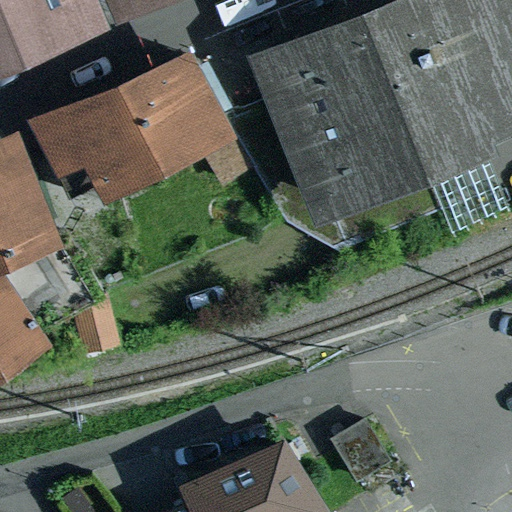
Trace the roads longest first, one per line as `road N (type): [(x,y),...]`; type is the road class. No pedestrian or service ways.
road 1 (residential): [(27,477),(318,380),(386,369),(511,378)]
road 2 (primary): [(0,96),(242,0)]
